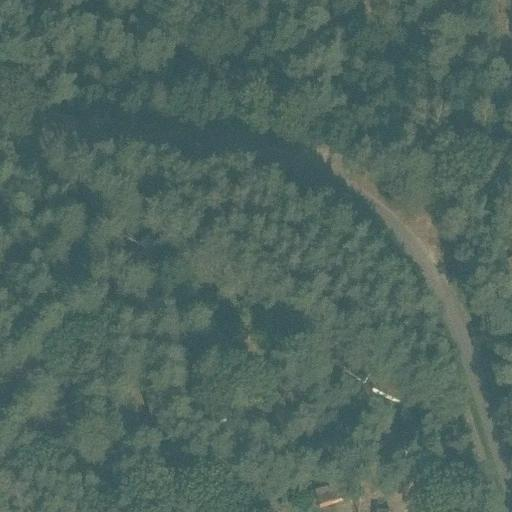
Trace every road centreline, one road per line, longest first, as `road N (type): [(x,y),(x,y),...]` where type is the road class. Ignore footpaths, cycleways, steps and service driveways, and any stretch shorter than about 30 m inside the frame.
road 1 (unclassified): [(511,497),(449,305),(430,272),(317,180),(239,148),(0,131)]
road 2 (track): [(430,272),(434,246),(418,157),(365,0)]
road 3 (track): [(511,162),(326,155),(282,166)]
